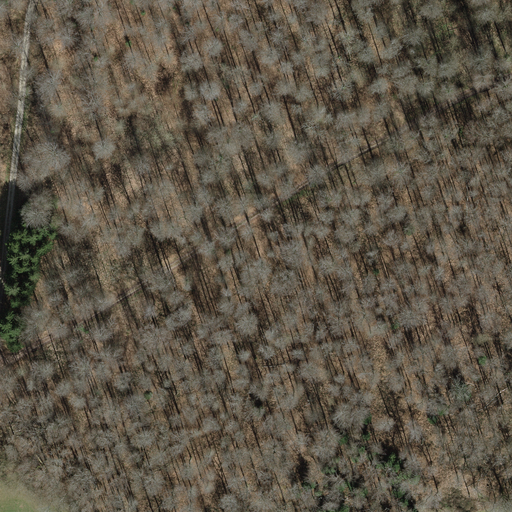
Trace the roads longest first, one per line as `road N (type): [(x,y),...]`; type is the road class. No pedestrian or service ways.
road 1 (track): [(0,367),(338,166),(511,77)]
road 2 (track): [(0,306),(40,0)]
